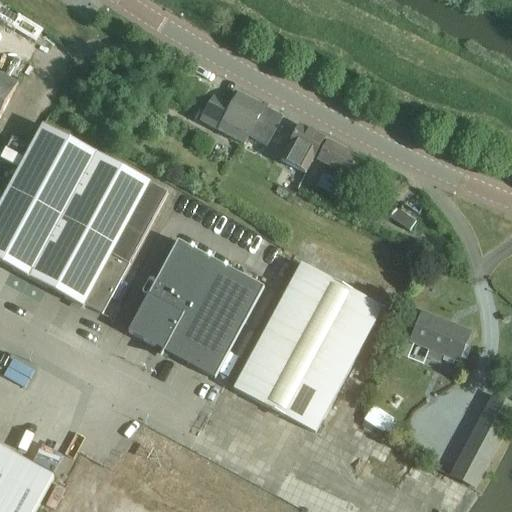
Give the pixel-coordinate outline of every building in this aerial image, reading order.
[(98,66),(92,83),(102,87),(108,70),(98,66)] [(0,120),(8,104),(18,86),(0,76),(0,120)] [(181,98),(200,109),(211,89),(191,79),(181,98)] [(249,139),(263,111),(265,109),(239,95),(231,109),(214,100),(201,124),(219,133),(245,146),(249,139)] [(267,148),(272,138),(281,121),(263,111),(249,139),(267,148)] [(167,194),(95,156),(42,128),(0,207),(0,265),(83,310),(85,307),(102,317),(112,299),(167,194)] [(306,175),(315,158),(324,140),(300,128),(282,163),(306,175)] [(10,161),(24,154),(18,142),(4,150),(10,161)] [(328,142),(318,160),(351,177),(360,159),(328,142)] [(326,171),(321,181),(342,192),(347,182),(326,171)] [(411,238),(407,247),(418,252),(423,244),(411,238)] [(215,382),(224,364),(264,290),(178,243),(129,335),(163,354),(162,355),(163,356),(164,354),(215,382)] [(302,267),(234,392),(315,436),(383,311),(302,267)] [(459,363),(463,353),(471,335),(422,315),(411,343),(431,352),(429,359),(439,363),(442,356),(459,363)] [(511,407),(493,398),(451,478),(475,491),(511,421),(511,407)] [(391,414),(382,429),(401,441),(411,426),(391,414)] [(0,511),(35,511),(53,480),(0,451),(0,511)] [(393,454),(382,475),(423,495),(434,473),(393,454)]
